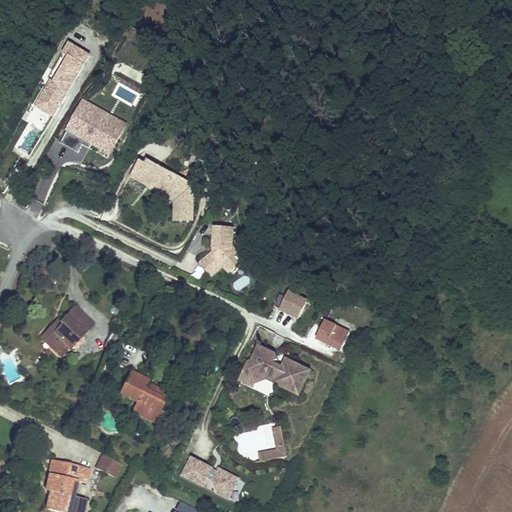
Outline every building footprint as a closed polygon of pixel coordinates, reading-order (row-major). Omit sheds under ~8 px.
[(33,161),(88,55),(68,45),(29,122),(27,121),(12,150),(33,161)] [(113,157),(128,123),(80,102),(62,144),(79,152),(83,144),(113,157)] [(160,192),(164,193),(172,178),(160,172),(162,168),(142,158),(132,176),(137,179),(136,181),(147,187),(148,185),(155,189),(154,190),(159,193),(160,192)] [(160,172),(172,178),(174,175),(162,168),(160,172)] [(195,186),(174,175),(172,178),(185,186),(183,189),(190,193),(188,197),(194,200),(195,186)] [(172,178),(164,193),(176,200),(175,222),(193,223),(194,200),(188,197),(190,193),(183,189),(185,186),(172,178)] [(214,227),(213,249),(216,249),(216,253),(212,253),(199,264),(211,277),(223,267),(229,274),(239,265),(234,259),(239,255),(232,246),(234,229),(214,227)] [(307,302),(290,294),(287,299),(280,295),(274,307),(298,319),(307,302)] [(43,334),(64,354),(71,347),(72,348),(94,325),(75,307),(63,320),(60,322),(62,324),(57,328),(53,325),(52,324),(43,334)] [(60,322),(63,320),(60,318),(53,325),(57,328),(62,324),(60,322)] [(325,321),(316,339),(341,351),(350,334),(325,321)] [(117,326),(112,335),(117,337),(119,332),(121,328),(117,326)] [(64,354),(43,334),(40,337),(62,357),(64,354)] [(110,350),(113,345),(116,338),(117,337),(112,335),(106,348),(110,350)] [(118,348),(121,340),(116,338),(113,345),(118,348)] [(299,390),(308,371),(292,363),(290,368),(289,368),(288,368),(286,368),(285,368),(283,369),(281,368),(277,356),(262,349),(260,349),(258,351),(260,358),(248,362),(249,365),(244,375),(256,381),(262,379),(268,379),(277,384),(279,381),(286,388),(288,386),(296,393),(299,390)] [(16,356),(0,359),(0,363),(4,382),(20,378),(16,356)] [(287,361),(283,369),(285,368),(286,368),(288,368),(289,368),(290,368),(292,363),(287,361)] [(244,375),(249,365),(248,362),(239,380),(253,387),(256,381),(244,375)] [(279,381),(277,384),(276,385),(299,396),(310,372),(308,371),(299,390),(296,393),(288,386),(286,388),(279,381)] [(137,403),(134,407),(143,412),(140,417),(151,422),(157,411),(160,413),(160,412),(166,401),(161,399),(164,393),(153,387),(150,393),(144,390),(147,384),(149,381),(131,372),(119,394),(137,403)] [(150,393),(153,387),(147,384),(144,390),(150,393)] [(161,399),(166,401),(169,396),(164,393),(161,399)] [(143,412),(134,407),(132,412),(140,417),(143,412)] [(157,411),(151,422),(156,425),(163,413),(160,412),(160,413),(157,411)] [(274,430),(277,447),(285,446),(281,429),(274,430)] [(285,446),(277,447),(278,451),(260,455),(261,463),(287,457),(285,446)] [(96,468),(109,475),(116,461),(103,455),(96,468)] [(192,458),(183,476),(204,487),(208,479),(214,482),(217,493),(229,499),(239,479),(219,469),(218,472),(216,475),(211,472),(212,469),(192,458)] [(49,474),(52,475),(57,476),(61,462),(52,460),(49,474)] [(116,461),(109,475),(114,477),(121,464),(116,461)] [(87,468),(61,462),(57,476),(52,475),(48,492),(50,492),(46,510),(55,511),(83,511),(86,500),(75,497),(70,496),(73,481),(78,482),(86,484),(90,468),(87,468)] [(70,496),(75,497),(78,482),(73,481),(70,496)] [(199,511),(200,511),(179,502),(175,510),(178,511),(199,511)]
